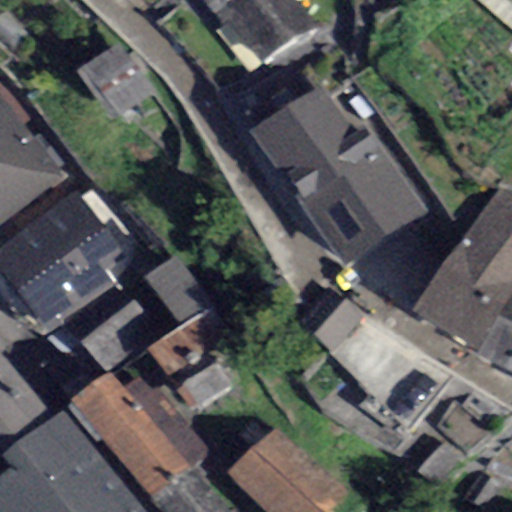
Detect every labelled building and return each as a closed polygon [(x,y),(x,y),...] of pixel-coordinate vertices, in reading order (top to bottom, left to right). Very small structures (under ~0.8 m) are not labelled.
[(291,0),(205,0),(262,64),(310,22),(291,0)] [(153,93),(117,45),(79,73),(114,122),(153,93)] [(324,85),(249,133),(339,272),(425,217),(372,135),(361,143),(324,85)] [(0,95),(0,230),(64,184),(0,95)] [(511,197),(494,188),(412,313),(474,353),(511,293),(511,197)] [(77,192),(0,246),(0,271),(44,333),(116,282),(103,264),(120,252),(77,192)] [(211,305),(175,254),(145,276),(181,325),(211,305)] [(158,335),(126,291),(74,329),(106,373),(110,370),(158,335)] [(511,293),(474,353),(511,376),(511,293)] [(368,320),(346,300),(313,335),(330,354),(407,431),(453,376),(368,320)] [(150,349),(167,374),(215,342),(199,318),(150,349)] [(0,453),(3,458),(50,417),(0,356),(0,453)] [(106,373),(71,400),(148,501),(199,463),(209,455),(186,425),(192,421),(166,387),(153,397),(139,379),(125,390),(110,370),(106,373)] [(50,417),(3,458),(12,468),(0,478),(0,511),(44,511),(105,464),(59,410),(50,417)] [(354,511),(280,438),(234,483),(262,511),(354,511)] [(460,462),(442,440),(413,460),(431,485),(460,462)] [(238,511),(199,463),(148,501),(157,511),(238,511)] [(143,511),(144,511),(105,464),(44,511),(143,511)] [(497,486),(478,474),(462,499),(482,511),(497,486)]
